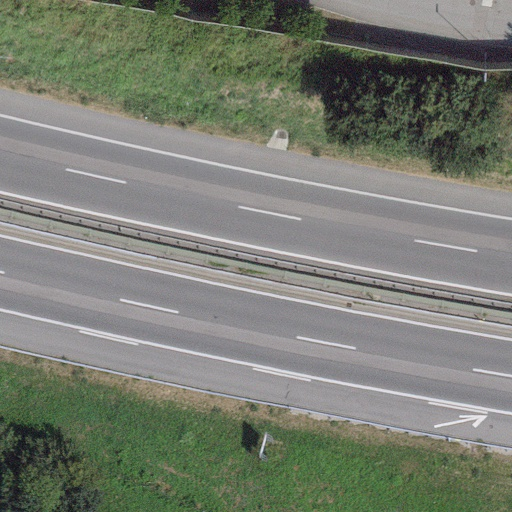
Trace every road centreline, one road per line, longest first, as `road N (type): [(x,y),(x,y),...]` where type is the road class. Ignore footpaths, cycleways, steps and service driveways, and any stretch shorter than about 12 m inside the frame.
road 1 (motorway): [(0,275),(511,379)]
road 2 (motorway): [(511,255),(0,154)]
